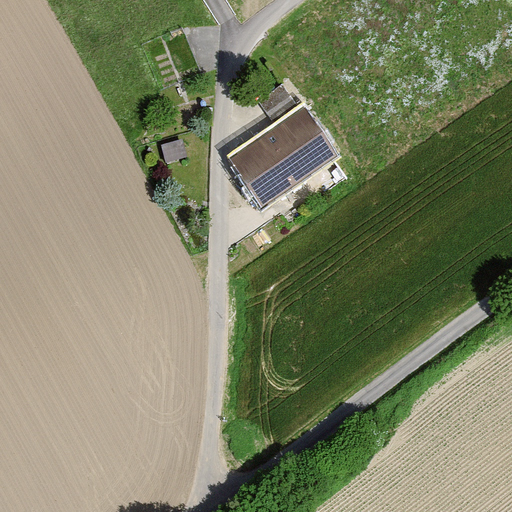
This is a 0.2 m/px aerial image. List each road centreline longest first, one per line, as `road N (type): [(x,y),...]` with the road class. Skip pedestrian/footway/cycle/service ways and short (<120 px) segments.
road 1 (unclassified): [(290,0),(245,42),(225,89),(218,372),(201,511)]
road 2 (unclassified): [(511,292),(212,511)]
